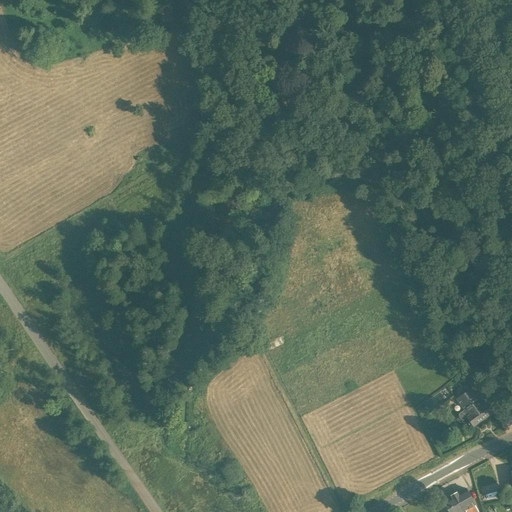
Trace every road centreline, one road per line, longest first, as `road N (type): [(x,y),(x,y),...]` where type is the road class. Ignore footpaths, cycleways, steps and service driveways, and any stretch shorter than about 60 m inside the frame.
road 1 (tertiary): [(156,511),(0,284)]
road 2 (tertiary): [(511,437),(374,511)]
